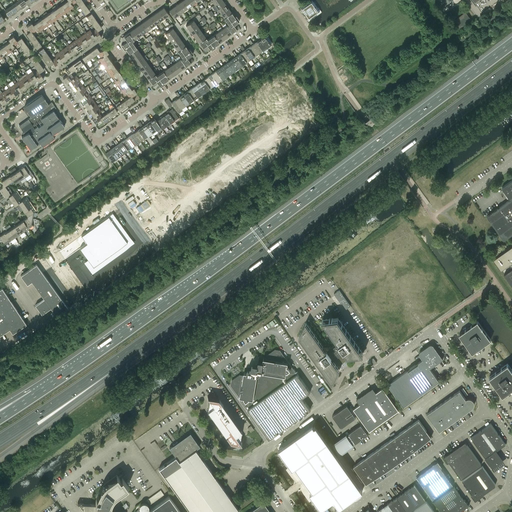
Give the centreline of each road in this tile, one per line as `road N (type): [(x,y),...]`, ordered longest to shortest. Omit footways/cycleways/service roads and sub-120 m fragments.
road 1 (motorway): [(511,44),(34,395)]
road 2 (motorway): [(135,347),(511,67)]
road 3 (unclassified): [(256,466),(269,445),(432,329),(489,408)]
road 4 (residential): [(0,119),(52,82),(96,142),(154,102)]
road 5 (unclassified): [(345,511),(489,408)]
road 6 (motorway): [(0,456),(104,380),(135,347)]
road 7 (motorway): [(0,440),(135,347)]
road 8 (unclassified): [(290,70),(319,49),(291,11),(254,32)]
road 9 (residential): [(154,102),(254,32)]
